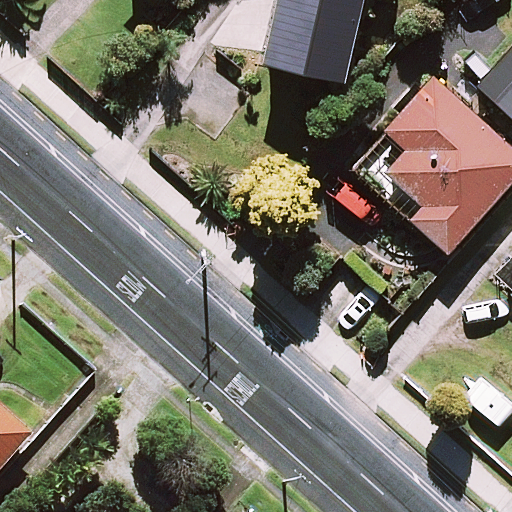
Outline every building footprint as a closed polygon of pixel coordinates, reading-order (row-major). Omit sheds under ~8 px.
[(357,0),(271,0),(257,60),(338,80),(357,0)] [(511,42),(475,82),(511,117),(511,42)] [(511,175),(511,148),(431,77),(382,131),(401,148),(369,184),(444,251),(511,175)] [(511,260),(497,277),(511,290),(511,260)] [(0,462),(24,435),(0,415),(0,462)]
